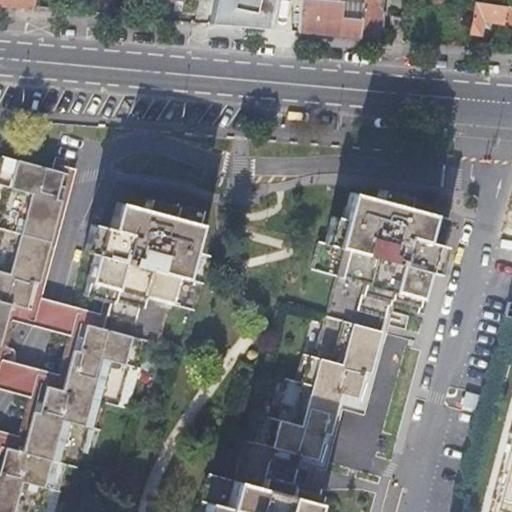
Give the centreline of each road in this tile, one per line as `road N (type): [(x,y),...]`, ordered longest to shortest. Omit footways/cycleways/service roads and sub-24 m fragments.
road 1 (residential): [(486,185),(344,163),(240,170),(147,141),(106,152),(82,193),(51,311),(0,381)]
road 2 (residential): [(507,102),(0,59)]
road 3 (residential): [(401,511),(486,185)]
